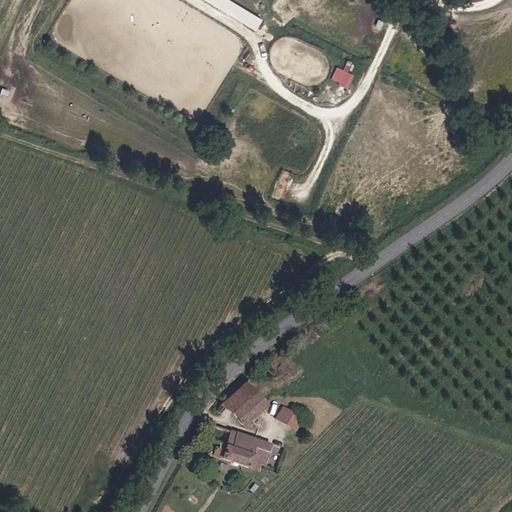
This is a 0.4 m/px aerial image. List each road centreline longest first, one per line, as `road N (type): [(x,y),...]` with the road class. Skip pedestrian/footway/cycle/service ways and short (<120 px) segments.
road 1 (tertiary): [(511,156),(232,364),(194,409),(139,511)]
road 2 (unknown): [(500,0),(473,12),(405,14),(357,97),(326,111),(279,86),(256,44),(193,0)]
road 3 (track): [(0,132),(360,255),(368,266)]
